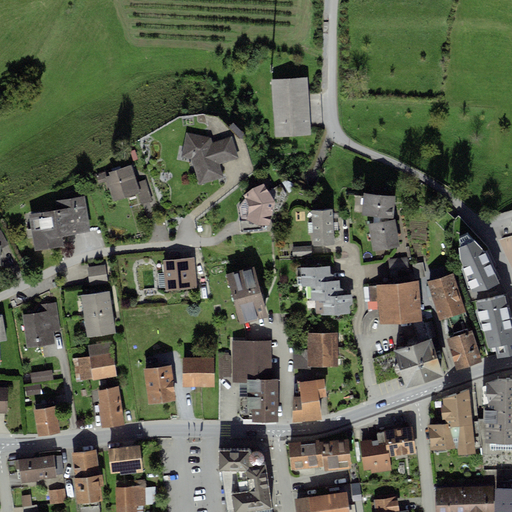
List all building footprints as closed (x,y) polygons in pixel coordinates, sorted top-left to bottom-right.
[(308,80),(273,82),(276,137),(311,135),(308,80)] [(219,119),(212,126),(220,135),(228,127),(219,119)] [(211,138),(186,135),(182,159),(192,161),(201,188),(223,183),(219,167),(238,160),(233,139),(212,146),(211,138)] [(132,167),(103,176),(112,205),(137,197),(140,207),(152,203),(145,181),(138,184),(132,167)] [(277,204),(264,185),(245,196),(249,208),(249,221),(270,227),(277,204)] [(362,214),(374,215),(374,225),(369,226),(374,253),(400,248),(395,221),(388,223),(388,220),(387,217),(396,217),(397,197),(364,194),(362,214)] [(55,212),(31,216),(35,250),(64,249),(62,239),(92,233),(83,198),(52,204),(55,212)] [(333,211),(311,212),(313,245),(334,244),(333,211)] [(454,222),(459,259),(468,289),(470,288),(471,291),(499,284),(494,269),(495,264),(489,251),(459,216),(454,222)] [(311,255),(311,247),(292,248),(293,257),(311,255)] [(391,276),(409,274),(407,257),(388,260),(391,276)] [(193,258),(163,260),(166,291),(195,289),(193,258)] [(106,283),(104,265),(87,267),(89,285),(106,283)] [(332,267),(299,269),(300,288),(311,288),(311,303),(321,302),(322,315),(354,314),(353,306),(353,298),(343,299),(342,290),(342,282),(333,282),(332,274),(332,267)] [(254,269),(228,276),(241,324),(267,317),(254,269)] [(454,277),(429,284),(441,322),(466,314),(454,277)] [(419,282),(376,286),(380,326),(422,323),(419,282)] [(110,294),(82,298),(88,338),(116,334),(115,323),(112,304),(110,294)] [(482,330),(483,332),(486,348),(495,346),(497,357),(511,354),(511,313),(511,312),(507,294),(476,302),(482,330)] [(46,314),(24,317),(29,349),(55,346),(53,335),(61,334),(57,305),(45,306),(46,314)] [(306,349),(293,349),(293,369),(308,369),(308,367),(338,367),(338,332),(306,332),(306,349)] [(474,333),(448,341),(458,372),(484,364),(474,333)] [(273,340),(232,340),(232,384),(239,384),(239,416),(243,420),(252,419),(252,422),(278,422),(278,378),(273,378),(273,340)] [(433,340),(396,352),(407,389),(444,377),(433,340)] [(230,353),(218,353),(218,377),(231,376),(230,353)] [(114,354),(81,358),(84,381),(117,377),(114,354)] [(214,358),(183,358),(183,387),(214,387),(214,358)] [(172,368),(146,372),(150,405),(176,401),(172,368)] [(52,371),(31,375),(32,384),(53,380),(52,371)] [(301,396),(294,398),(294,422),(322,418),(319,396),(327,395),(324,378),(299,382),(301,396)] [(511,380),(499,380),(489,384),(486,444),(511,444),(511,380)] [(119,388),(99,391),(104,428),(124,425),(119,388)] [(445,424),(429,426),(431,451),(457,449),(458,456),(476,454),(471,390),(443,400),(445,424)] [(56,407),(35,411),(39,435),(60,431),(56,407)] [(412,432),(387,436),(391,458),(416,455),(412,432)] [(351,442),(321,445),(325,473),(354,470),(351,442)] [(321,445),(291,448),(294,470),(324,467),(321,445)] [(140,446),(111,449),(114,473),(143,469),(140,446)] [(264,448),(221,450),(220,471),(223,471),(230,511),(248,511),(273,507),(264,448)] [(99,453),(73,455),(74,472),(100,470),(99,453)] [(54,455),(21,459),(24,482),(57,478),(54,455)] [(389,455),(363,458),(365,474),(391,471),(389,455)] [(99,475),(75,478),(78,504),(102,501),(99,475)] [(145,487),(118,488),(119,511),(138,511),(139,507),(146,507),(145,487)] [(487,511),(487,487),(437,489),(437,511),(487,511)] [(511,511),(511,489),(495,489),(494,511),(511,511)] [(65,491),(51,493),(52,505),(67,504),(65,491)] [(347,492),(295,500),(296,511),(356,511),(355,504),(349,505),(347,492)] [(23,496),(24,505),(33,504),(32,495),(23,496)] [(376,511),(402,511),(402,506),(398,498),(375,501),(376,511)]
